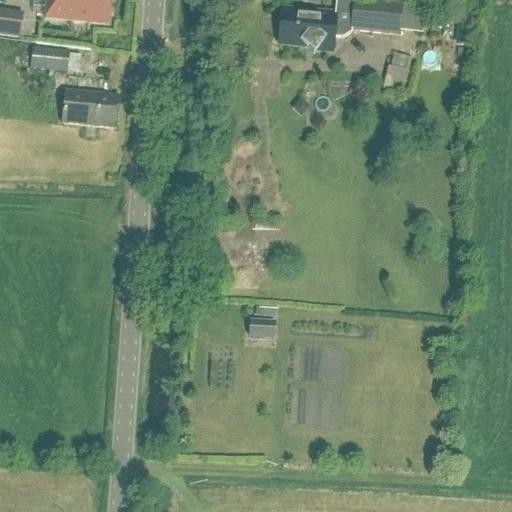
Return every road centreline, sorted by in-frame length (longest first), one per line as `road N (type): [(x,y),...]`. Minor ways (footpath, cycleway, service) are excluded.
road 1 (tertiary): [(117,511),(155,0)]
road 2 (track): [(511,492),(120,467)]
